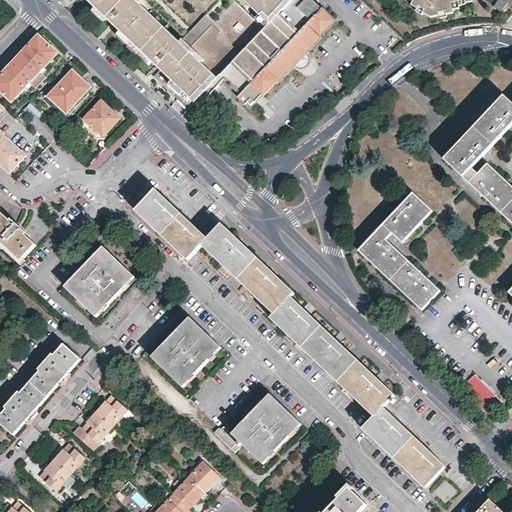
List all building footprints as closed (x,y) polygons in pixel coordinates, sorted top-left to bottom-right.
[(189,47),(142,2),(140,0),(92,0),(115,21),(118,18),(119,19),(121,21),(123,23),(120,26),(123,29),(155,59),(160,64),(163,68),(167,71),(163,74),(192,102),(219,75),(243,50),(213,21),(189,47)] [(306,51),(322,35),(321,34),(334,20),(323,9),(324,9),(322,8),(321,9),(311,0),(290,0),(271,20),(268,24),(243,50),(219,75),(240,96),(238,98),(245,105),(247,102),(251,106),(262,94),(263,95),(276,81),(277,82),(293,65),(295,67),(297,68),(300,68),(302,68),(303,67),(304,67),(306,65),(307,63),(309,61),(309,59),(309,57),(309,56),(309,55),(308,53),(306,51)] [(249,0),(261,11),(271,20),(290,0),(249,0)] [(413,0),(409,6),(428,19),(452,14),(450,4),(463,1),(464,4),(472,2),(471,0),(413,0)] [(507,4),(502,0),(498,0),(494,6),(500,11),(507,4)] [(271,20),(261,11),(258,14),(268,24),(271,20)] [(155,59),(123,29),(120,33),(151,63),(155,59)] [(57,53),(38,35),(15,61),(0,76),(0,91),(12,102),(29,84),(34,88),(45,76),(40,71),(57,53)] [(90,87),(72,70),(46,99),(63,116),(90,87)] [(511,102),(504,95),(444,159),(511,222),(511,288),(509,292),(511,294),(511,186),(487,163),(478,173),(472,167),(511,124),(511,102)] [(120,117),(102,100),(84,118),(102,136),(120,117)] [(0,164),(9,173),(25,155),(0,131),(0,113),(4,109),(0,104),(0,164)] [(51,142),(54,139),(33,119),(30,122),(51,142)] [(96,169),(111,154),(106,149),(90,163),(96,169)] [(153,189),(147,184),(138,194),(143,199),(153,189)] [(165,199),(156,190),(137,211),(188,260),(202,245),(275,314),(271,318),(376,416),(363,430),(426,487),(446,465),(429,449),(398,421),(384,408),(390,401),(394,404),(397,400),(394,397),(395,395),(376,376),(338,341),(304,309),(291,297),(296,293),(273,272),(239,240),(222,224),(207,239),(189,222),(165,199)] [(413,192),(359,250),(422,310),(441,291),(387,240),(393,234),(403,243),(433,211),(413,192)] [(0,240),(22,260),(37,245),(24,233),(26,230),(14,218),(12,220),(0,209),(0,240)] [(119,261),(105,246),(66,286),(98,316),(135,277),(119,261)] [(221,347),(190,317),(170,338),(151,357),(183,387),(221,347)] [(0,421),(15,434),(29,418),(68,373),(81,358),(65,343),(56,353),(54,351),(40,368),(42,369),(22,392),(20,390),(6,406),(7,408),(2,414),(0,412),(0,421)] [(504,403),(473,374),(457,391),(487,420),(504,403)] [(94,408),(112,424),(127,407),(111,393),(106,398),(103,397),(94,408)] [(302,424),(270,394),(245,419),(231,434),(223,426),(216,434),(235,453),(240,447),(239,446),(242,443),(263,464),(302,424)] [(112,424),(94,408),(84,419),(86,421),(81,426),(79,424),(73,431),(92,447),(97,441),(112,424)] [(62,442),(53,453),(71,470),(86,453),(70,438),(65,444),(62,442)] [(71,470),(53,453),(43,464),(46,466),(41,472),(57,486),(71,470)] [(222,478),(201,458),(186,474),(189,476),(208,493),(217,484),(222,478)] [(208,493),(189,476),(174,493),(189,508),(194,502),(197,505),(208,493)] [(360,511),(368,505),(350,488),(327,511),(360,511)] [(174,493),(159,510),(161,511),(185,511),(189,508),(174,493)] [(0,511),(31,511),(17,499),(12,504),(10,503),(0,511)] [(504,511),(492,500),(480,511),(504,511)]
